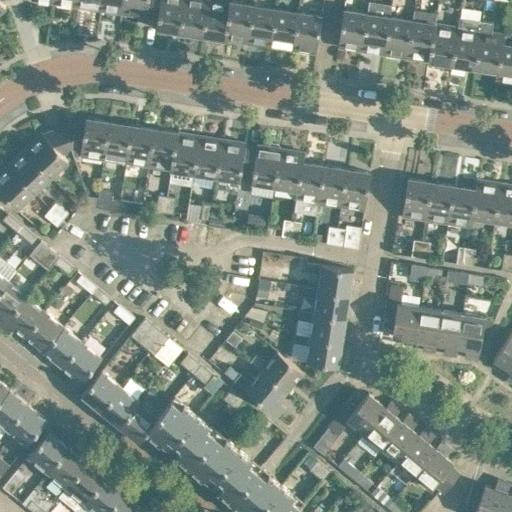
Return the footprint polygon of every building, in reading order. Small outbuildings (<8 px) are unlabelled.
[(100,9),(101,0),(78,0),(78,5),(100,9)] [(124,0),(101,0),(100,9),(123,12),(124,0)] [(146,16),(146,14),(158,15),(160,0),(124,0),(123,12),(146,16)] [(160,0),(158,15),(156,27),(179,31),(184,0),(160,0)] [(184,0),(179,31),(202,34),(207,0),(184,0)] [(226,0),(207,0),(202,34),(225,38),(230,1),(226,0)] [(230,1),(225,38),(247,41),(253,4),(230,1)] [(253,4),(247,41),(269,45),(275,8),(253,4)] [(269,45),(292,48),(298,11),(275,8),(269,45)] [(338,46),(361,49),(366,12),(344,8),(338,46)] [(406,56),(429,60),(435,22),(436,12),(414,9),(412,19),(406,56)] [(322,15),(298,11),(292,48),(316,52),(322,15)] [(366,12),(361,49),(384,53),(390,16),(366,12)] [(482,18),(459,15),(458,26),(457,26),(451,63),(474,67),(480,29),(482,18)] [(384,53),(406,56),(412,19),(390,16),(384,53)] [(82,22),(82,34),(99,34),(99,21),(82,22)] [(429,60),(451,63),(457,26),(435,22),(429,60)] [(504,33),(480,29),(474,67),(496,70),(497,70),(501,42),(503,43),(504,33)] [(496,70),(494,79),(511,82),(511,44),(503,43),(501,42),(497,70),(496,70)] [(64,126),(71,150),(72,150),(74,155),(79,153),(104,157),(109,120),(86,117),(86,119),(64,126)] [(131,124),(109,120),(104,157),(126,161),(131,124)] [(126,161),(148,164),(154,127),(131,124),(126,161)] [(42,131),(25,147),(51,175),(67,159),(61,153),(71,150),(64,126),(44,133),(42,131)] [(148,164),(171,168),(177,131),(154,127),(148,164)] [(177,131),(171,168),(194,171),(200,135),(177,131)] [(200,135),(194,171),(216,175),(222,138),(200,135)] [(230,186),(237,187),(239,178),(240,179),(242,168),(245,144),(245,142),(222,138),(216,175),(228,177),(227,181),(230,186)] [(251,181),(274,185),(280,147),(279,147),(279,145),(278,143),(271,142),(269,143),(268,145),(257,144),(257,146),(245,144),(242,168),(240,179),(239,178),(237,187),(237,189),(242,190),(244,179),(251,181)] [(25,147),(8,163),(34,190),(51,175),(25,147)] [(280,147),(274,185),(296,188),(297,188),(301,160),(303,160),(304,151),(280,147)] [(296,188),(295,198),(319,201),(324,164),(303,160),(301,160),(297,188),(296,188)] [(0,188),(17,207),(31,193),(34,190),(8,163),(0,170),(0,188)] [(319,201),(341,205),(347,167),(324,164),(319,201)] [(370,171),(347,167),(341,205),(364,208),(370,171)] [(402,214),(422,217),(425,218),(431,181),(408,177),(402,214)] [(472,215),(473,215),(495,219),(500,182),(477,178),(475,187),(476,188),(472,215)] [(453,184),(431,181),(425,218),(448,221),(453,184)] [(511,183),(500,182),(495,219),(511,221),(511,183)] [(475,187),(453,184),(448,221),(472,225),(473,215),(472,215),(476,188),(475,187)] [(100,187),(97,206),(118,209),(120,200),(111,198),(112,190),(100,187)] [(158,193),(156,210),(164,211),(167,195),(158,193)] [(175,196),(167,195),(164,211),(173,213),(175,196)] [(120,199),(120,200),(118,209),(141,213),(143,202),(120,199)] [(68,211),(55,201),(50,207),(63,218),(68,211)] [(212,202),(203,201),(201,217),(200,222),(208,224),(212,202)] [(220,203),(212,202),(208,224),(226,227),(227,217),(223,216),(219,212),(220,203)] [(44,214),(57,225),(63,218),(50,207),(44,214)] [(2,218),(17,230),(22,223),(8,211),(2,218)] [(249,217),(248,225),(263,227),(264,216),(261,215),(261,218),(249,217)] [(284,218),(281,235),(290,236),(292,219),(284,218)] [(301,221),(292,219),(290,236),(298,237),(301,221)] [(37,236),(22,223),(17,230),(32,243),(37,236)] [(329,225),(326,241),(335,243),(338,226),(329,225)] [(346,227),(338,226),(335,243),(344,244),(346,227)] [(411,254),(419,255),(422,239),(413,238),(411,254)] [(29,253),(48,268),(54,261),(60,254),(41,239),(29,253)] [(430,241),(422,239),(419,255),(428,256),(430,241)] [(456,261),(465,262),(467,246),(459,244),(456,261)] [(475,247),(467,246),(465,262),(473,263),(475,247)] [(502,268),(510,269),(511,255),(511,252),(504,251),(502,268)] [(74,266),(60,254),(54,261),(69,273),(74,266)] [(0,288),(8,279),(16,268),(0,255),(0,288)] [(305,270),(319,272),(317,287),(349,292),(353,268),(306,260),(305,270)] [(396,276),(422,277),(423,265),(396,264),(396,276)] [(424,274),(439,276),(441,267),(425,265),(424,274)] [(467,283),(467,280),(468,272),(447,269),(446,279),(467,283)] [(76,279),(91,291),(97,285),(82,272),(76,279)] [(483,283),(484,275),(484,274),(468,272),(467,280),(483,283)] [(0,325),(0,326),(27,294),(8,279),(0,288),(0,325)] [(395,317),(392,335),(414,338),(419,305),(401,302),(404,285),(391,283),(385,315),(395,317)] [(294,284),(292,291),(301,293),(301,294),(315,296),(313,311),(345,316),(349,292),(317,287),(294,284)] [(112,297),(97,285),(91,291),(106,304),(112,297)] [(8,332),(14,325),(25,334),(45,309),(27,294),(0,326),(8,332)] [(119,303),(113,310),(129,323),(135,316),(119,303)] [(436,342),(435,342),(440,308),(419,305),(414,338),(423,340),(422,349),(435,351),(436,342)] [(250,307),(245,314),(260,319),(263,310),(250,307)] [(440,308),(435,342),(436,342),(445,343),(443,353),(456,355),(458,345),(457,345),(462,311),(440,308)] [(64,325),(45,309),(25,334),(43,349),(64,325)] [(310,336),(342,341),(345,316),(313,311),(298,309),(297,318),(312,320),(310,335),(310,336)] [(462,311),(457,345),(458,345),(466,346),(464,356),(478,358),(485,315),(462,311)] [(130,334),(149,350),(164,332),(145,316),(130,334)] [(251,317),(249,323),(261,328),(263,322),(251,317)] [(64,325),(43,349),(63,365),(83,340),(64,325)] [(511,329),(494,357),(511,369),(511,329)] [(231,331),(225,339),(233,345),(239,337),(231,331)] [(169,336),(164,332),(149,350),(154,354),(169,336)] [(306,360),(338,365),(342,341),(310,336),(310,335),(294,332),(293,342),(308,344),(306,360)] [(102,356),(83,340),(63,365),(73,374),(67,381),(76,388),(102,356)] [(173,357),(181,347),(172,340),(163,350),(173,357)] [(262,369),(286,390),(302,370),(278,350),(267,363),(255,353),(249,360),(261,370),(262,369)] [(179,361),(186,367),(194,357),(188,351),(179,361)] [(214,373),(194,357),(186,367),(206,383),(214,373)] [(286,390),(262,369),(261,370),(252,381),(230,363),(224,371),(234,379),(277,415),(284,406),(277,401),(286,390)] [(102,368),(81,393),(100,409),(121,384),(102,368)] [(0,398),(9,387),(0,379),(0,398)] [(121,384),(100,409),(120,425),(140,400),(121,384)] [(0,398),(0,421),(8,428),(28,403),(9,387),(0,398)] [(223,397),(236,408),(244,398),(231,387),(223,397)] [(349,420),(363,432),(385,405),(368,391),(357,405),(349,399),(328,425),(338,433),(349,420)] [(159,416),(147,431),(160,442),(163,438),(178,451),(175,455),(202,477),(206,473),(221,486),(217,489),(235,505),(244,511),(245,511),(248,508),(252,511),(295,511),(301,505),(291,497),(294,494),(268,473),(266,476),(262,473),(249,462),(252,459),(174,394),(158,414),(159,416)] [(356,440),(373,454),(380,446),(402,419),(395,414),(401,406),(391,398),(385,405),(363,432),(356,440)] [(140,400),(120,425),(139,441),(147,431),(159,416),(158,414),(140,400)] [(47,419),(28,403),(8,428),(27,443),(47,419)] [(251,420),(264,431),(272,421),(259,410),(251,420)] [(402,419),(380,446),(397,459),(419,433),(412,427),(418,420),(408,412),(402,419)] [(397,459),(414,473),(435,447),(429,441),(435,434),(425,425),(419,433),(397,459)] [(28,455),(46,470),(67,445),(48,430),(28,455)] [(321,434),(313,443),(323,452),(331,442),(321,434)] [(86,461),(67,445),(46,470),(65,485),(86,461)] [(453,461),(435,447),(414,473),(432,488),(435,484),(444,491),(460,472),(451,464),(453,461)] [(0,475),(10,464),(0,455),(0,475)] [(309,467),(322,478),(330,468),(317,458),(309,467)] [(342,467),(354,477),(360,470),(347,460),(342,467)] [(86,461),(65,485),(84,501),(104,476),(86,461)] [(2,485),(11,492),(26,474),(17,467),(2,485)] [(372,480),(360,470),(354,477),(366,487),(372,480)] [(84,501),(97,511),(106,511),(123,491),(104,476),(84,501)] [(498,511),(507,491),(510,482),(497,477),(494,486),(485,483),(483,487),(472,483),(464,506),(475,511),(474,511),(498,511)] [(376,495),(388,505),(393,498),(381,488),(376,495)] [(106,511),(137,511),(142,507),(123,491),(106,511)] [(511,511),(511,492),(507,491),(498,511),(511,511)] [(26,504),(34,511),(44,511),(46,510),(31,498),(26,504)] [(402,511),(406,508),(393,498),(388,505),(396,511),(402,511)]
